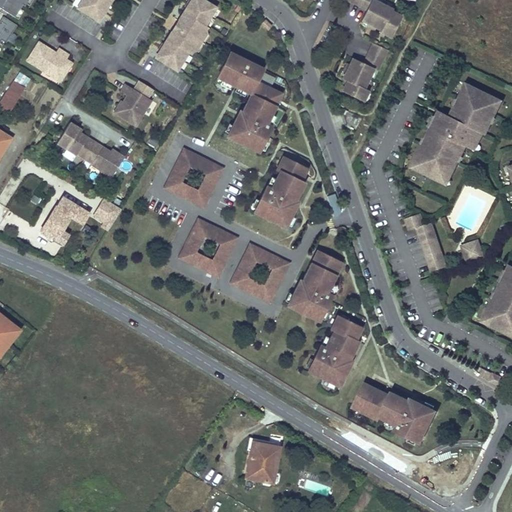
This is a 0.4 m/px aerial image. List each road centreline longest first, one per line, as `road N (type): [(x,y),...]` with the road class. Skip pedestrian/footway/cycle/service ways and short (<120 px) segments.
road 1 (secondary): [(0,255),(145,326),(450,511)]
road 2 (residential): [(510,407),(401,335),(290,22),(264,0)]
